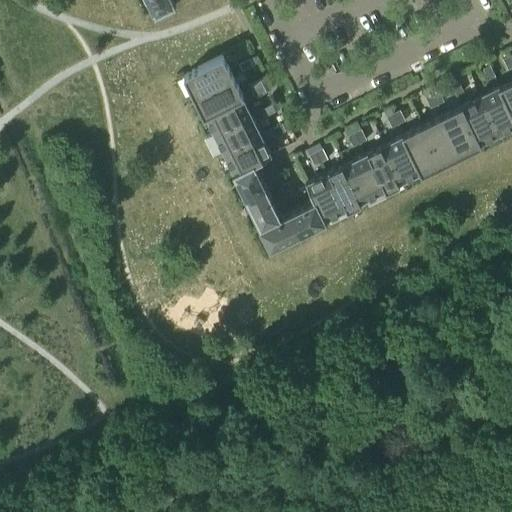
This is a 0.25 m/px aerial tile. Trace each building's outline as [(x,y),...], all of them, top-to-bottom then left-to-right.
[(175,2),(174,0),(147,0),(154,13),(175,2)] [(193,94),(232,75),(222,55),(183,74),(193,94)] [(242,70),(252,65),(249,58),(238,63),(242,70)] [(482,67),(487,78),(494,75),(489,64),(482,67)] [(242,94),(232,75),(193,94),(194,95),(203,113),(242,94)] [(259,77),(248,83),(251,89),(262,84),(259,77)] [(511,77),(499,84),(511,110),(511,77)] [(451,83),(456,94),(463,90),(458,80),(451,83)] [(265,91),(262,84),(251,89),(255,96),(265,91)] [(511,110),(499,84),(480,94),(499,132),(511,125),(511,110)] [(438,89),(431,93),(436,103),(443,100),(438,89)] [(429,107),(436,103),(431,93),(424,96),(429,107)] [(213,133),(252,113),(242,94),(203,113),(213,133)] [(499,132),(480,94),(460,103),(480,143),(481,142),(480,141),(499,132)] [(272,103),(261,109),(264,116),(275,110),(272,103)] [(480,143),(460,103),(441,113),(461,152),(480,143)] [(399,109),(392,112),(398,123),(404,119),(399,109)] [(398,123),(392,112),(386,115),(391,126),(398,123)] [(223,152),(261,133),(252,113),(213,133),(223,152)] [(461,152),(441,113),(422,123),(441,162),(461,152)] [(281,123),(270,128),(274,135),(285,130),(281,123)] [(441,162),(422,123),(402,132),(422,171),(441,162)] [(360,128),(354,131),(359,142),(366,139),(360,128)] [(359,142),(354,131),(347,135),(352,145),(359,142)] [(422,171),(402,132),(383,142),(402,180),(421,171),(421,172),(422,171)] [(271,153),(261,133),(223,152),(232,171),(254,161),(271,153)] [(402,180),(383,142),(364,151),(383,190),(402,180)] [(322,147),(315,151),(320,161),(327,158),(322,147)] [(320,161),(315,151),(308,154),(313,164),(320,161)] [(383,190),(364,151),(344,161),(363,199),(383,190)] [(267,187),(254,161),(232,171),(245,198),(267,187)] [(363,199),(344,161),(325,171),(344,209),(363,199)] [(344,209),(325,171),(305,181),(313,198),(314,197),(325,219),(326,219),(325,218),(344,209)] [(280,214),(267,187),(245,198),(258,224),(258,225),(280,215),(280,214)] [(314,197),(313,198),(288,210),(298,232),(325,219),(314,197)] [(269,247),(298,232),(288,210),(280,214),(280,215),(258,225),(269,247)]
